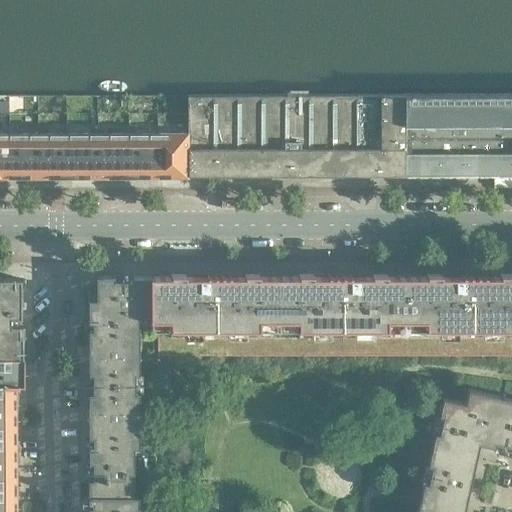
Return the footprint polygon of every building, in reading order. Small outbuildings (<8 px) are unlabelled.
[(511,175),(511,94),(403,95),(403,97),(403,175),(511,175)] [(403,175),(403,97),(187,97),(188,176),(403,175)] [(0,176),(36,176),(36,129),(26,129),(26,134),(16,135),(16,129),(6,129),(6,135),(0,134),(0,176)] [(96,176),(96,129),(86,129),(86,134),(66,134),(66,129),(56,129),(56,134),(46,134),(46,129),(36,129),(36,176),(96,176)] [(156,176),(156,134),(156,129),(146,129),(146,134),(136,134),(136,129),(126,129),(126,134),(106,134),(106,129),(96,129),(96,176),(156,176)] [(186,176),(185,129),(176,129),(176,134),(156,134),(156,176),(186,176)] [(511,272),(499,273),(499,275),(484,275),(461,275),(461,276),(440,276),(440,273),(425,273),(425,276),(386,275),(386,273),(371,273),(371,275),(368,275),(368,276),(350,276),(350,275),(326,275),(312,275),(312,273),(297,273),(297,275),(258,275),(258,273),(243,273),(243,275),(229,275),(205,275),(205,276),(185,276),(185,273),(170,273),(170,275),(149,275),(149,276),(149,277),(149,312),(149,319),(157,319),(157,356),(511,355),(511,272)] [(149,312),(149,277),(149,276),(95,276),(95,289),(87,289),(87,321),(138,320),(149,320),(149,319),(149,312)] [(19,325),(19,316),(19,278),(0,278),(0,277),(0,356),(21,357),(21,337),(22,337),(22,325),(19,325)] [(138,385),(138,320),(87,321),(87,385),(138,385)] [(22,357),(21,357),(0,356),(0,383),(19,383),(19,384),(22,384),(22,357)] [(0,408),(14,408),(14,394),(14,393),(15,392),(16,392),(19,392),(19,384),(19,383),(0,383),(0,408)] [(138,446),(138,385),(87,385),(87,443),(132,443),(132,446),(138,446)] [(502,448),(511,405),(511,398),(467,389),(464,402),(442,397),(431,447),(474,457),(478,442),(502,448)] [(511,450),(511,405),(502,448),(511,450)] [(0,433),(14,434),(14,408),(0,408),(0,433)] [(0,459),(14,460),(14,447),(14,434),(0,433),(0,459)] [(132,496),(132,446),(132,443),(87,443),(87,496),(84,496),(84,499),(132,499),(132,496)] [(461,511),(463,508),(474,457),(431,447),(416,511),(461,511)] [(0,485),(14,485),(14,460),(0,459),(0,485)] [(0,511),(14,511),(14,485),(0,485),(0,511)] [(138,511),(138,496),(132,496),(132,499),(84,499),(84,501),(87,501),(87,511),(138,511)]
